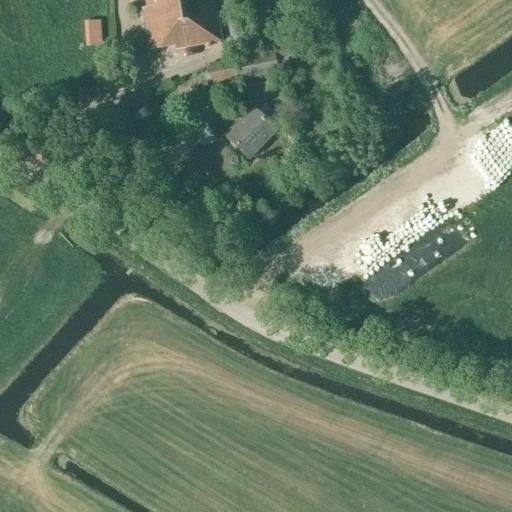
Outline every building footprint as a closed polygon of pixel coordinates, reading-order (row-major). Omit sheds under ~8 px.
[(142,10),(150,51),(158,50),(174,47),(175,50),(212,43),(218,42),(222,41),(214,0),(145,0),(147,9),(142,10)] [(103,19),(89,20),(90,45),(104,44),(103,19)] [(275,54),(210,66),(213,87),(219,87),(221,98),(241,93),(240,82),(278,75),(275,54)] [(247,160),(275,132),(254,112),(227,141),(247,160)] [(452,219),(374,278),(389,298),(441,258),(432,246),(442,238),(446,242),(461,230),(452,219)]
